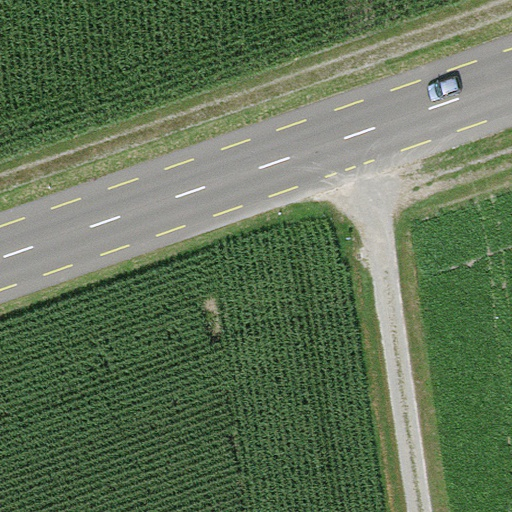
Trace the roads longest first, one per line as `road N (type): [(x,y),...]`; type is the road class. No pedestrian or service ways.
road 1 (track): [(511,14),(0,193)]
road 2 (primary): [(0,274),(511,96)]
road 3 (track): [(428,511),(383,207),(386,140)]
road 4 (track): [(511,163),(383,207)]
